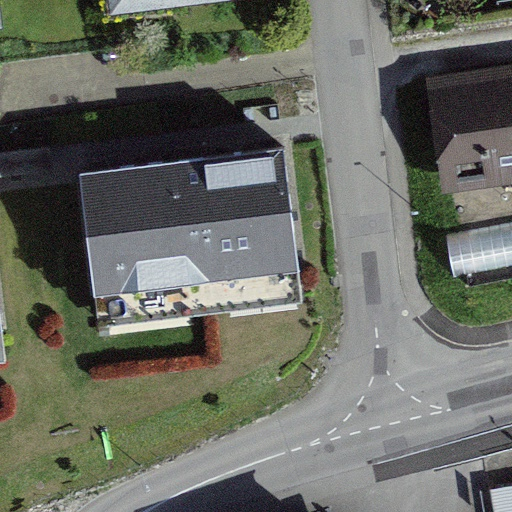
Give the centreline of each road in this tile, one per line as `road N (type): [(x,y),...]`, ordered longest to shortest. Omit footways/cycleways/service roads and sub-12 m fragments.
road 1 (residential): [(345,0),(382,417)]
road 2 (tertiary): [(140,511),(382,417)]
road 3 (unknown): [(511,38),(353,59)]
road 4 (tertiary): [(382,417),(511,383)]
